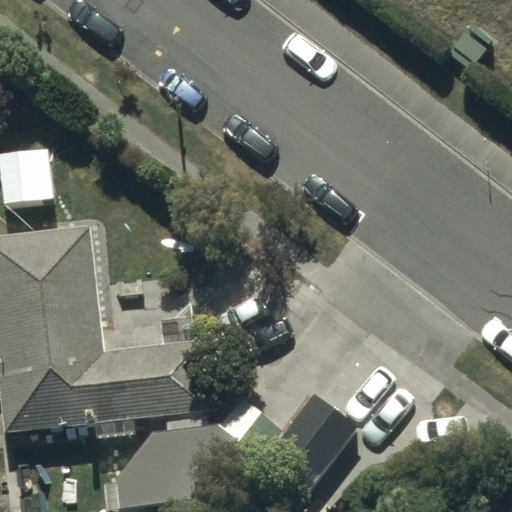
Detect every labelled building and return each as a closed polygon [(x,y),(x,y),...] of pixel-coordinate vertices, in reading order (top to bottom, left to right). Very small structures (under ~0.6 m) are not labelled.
[(69,157),(19,156),(17,211),(67,212),(69,157)] [(91,242),(0,252),(0,427),(2,447),(94,437),(96,450),(137,446),(136,436),(167,432),(168,444),(203,440),(202,425),(211,424),(203,356),(104,367),(91,242)] [(314,405),(265,472),(309,504),(358,437),(314,405)] [(117,488),(119,511),(220,511),(283,437),(246,406),(216,443),(151,447),(117,488)] [(92,511),(90,485),(33,491),(35,511),(92,511)]
